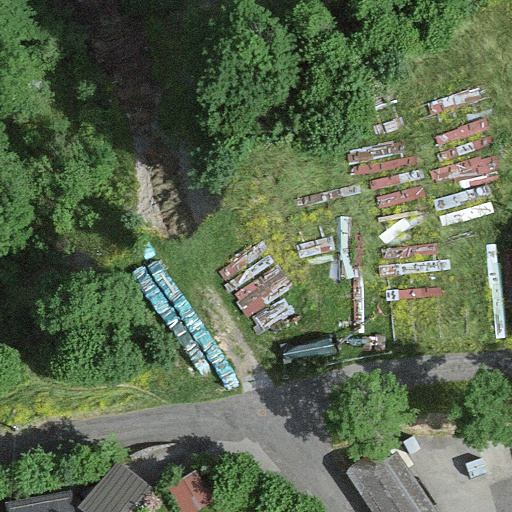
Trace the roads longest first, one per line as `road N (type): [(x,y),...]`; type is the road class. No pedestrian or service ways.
road 1 (residential): [(266,406),(0,451)]
road 2 (residential): [(266,406),(374,377),(511,366)]
road 3 (residential): [(340,511),(266,406)]
